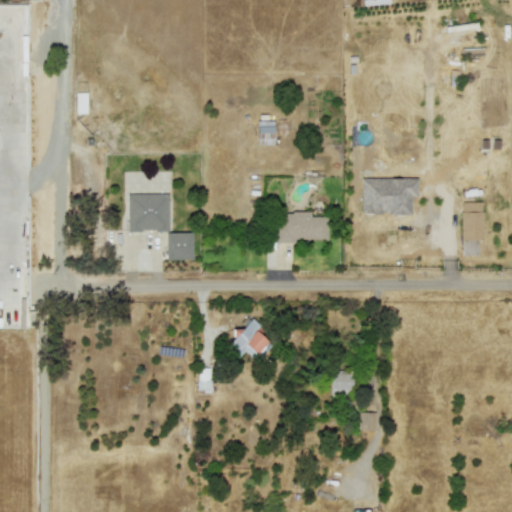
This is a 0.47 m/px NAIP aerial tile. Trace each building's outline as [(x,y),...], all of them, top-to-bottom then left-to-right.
[(272,121),(255,121),(256,144),(272,144),(272,121)] [(410,213),(409,196),(416,196),(415,178),(359,178),(360,214),(410,213)] [(167,231),(167,194),(126,194),(126,231),(167,231)] [(481,239),(481,202),(459,202),(460,240),(481,239)] [(326,240),(326,217),(309,217),(309,212),(274,212),(274,240),(326,240)] [(164,233),(164,259),(191,259),(191,232),(164,233)] [(249,320),(236,334),(222,349),(234,360),(244,350),(251,357),(269,338),(249,320)] [(208,390),(210,368),(197,368),(196,390),(208,390)] [(330,396),(350,396),(349,371),(330,372),(330,396)] [(358,430),(374,430),(374,412),(357,412),(358,430)]
